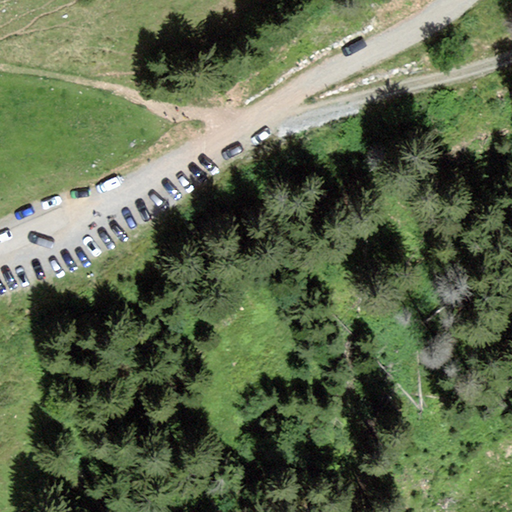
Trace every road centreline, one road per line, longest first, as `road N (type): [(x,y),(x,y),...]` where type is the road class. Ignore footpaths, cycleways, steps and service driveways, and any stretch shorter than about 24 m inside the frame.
road 1 (unclassified): [(247,131),(141,195),(0,255)]
road 2 (track): [(511,56),(247,131)]
road 3 (track): [(463,0),(247,131)]
